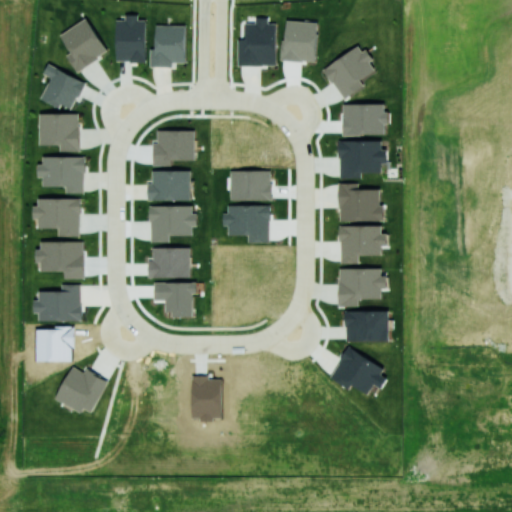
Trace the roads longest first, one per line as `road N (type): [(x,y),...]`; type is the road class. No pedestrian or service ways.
road 1 (residential): [(203,100),(269,105),(299,139),(305,277),(299,309),(270,336),(204,344)]
road 2 (residential): [(203,100),(154,106),(123,136),(115,272),(136,327),(159,341),(204,344)]
